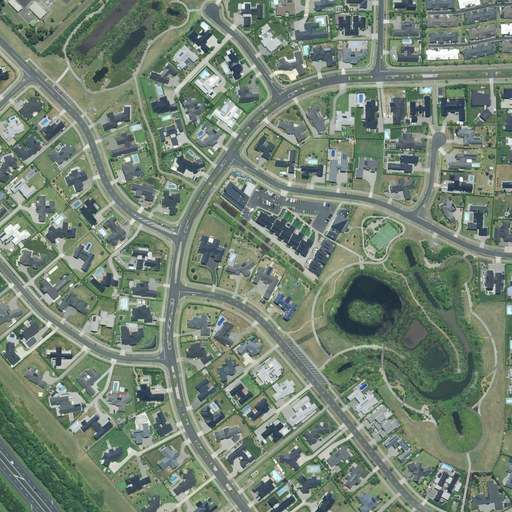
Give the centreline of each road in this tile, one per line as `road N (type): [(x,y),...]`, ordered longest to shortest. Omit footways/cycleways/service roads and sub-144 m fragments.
road 1 (residential): [(427,511),(255,315),(220,296),(177,290)]
road 2 (residential): [(33,73),(78,116),(123,205),(180,235)]
road 3 (residential): [(168,358),(97,349),(43,312),(0,263)]
road 4 (residential): [(231,157),(282,187),(366,199),(415,219)]
road 5 (residential): [(174,357),(196,435),(251,511)]
road 6 (residential): [(243,511),(188,434),(168,358)]
road 7 (residential): [(380,74),(511,70)]
road 8 (residential): [(511,76),(380,80)]
